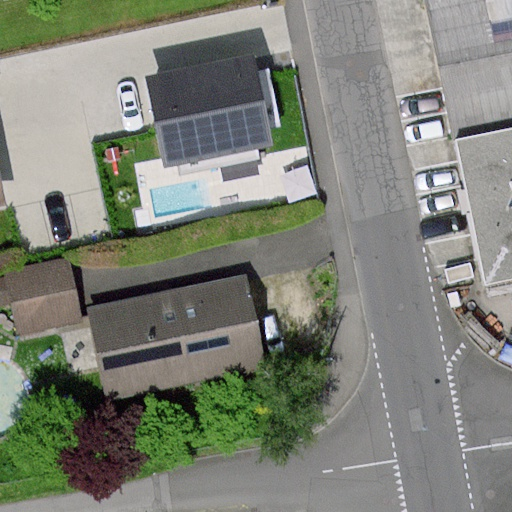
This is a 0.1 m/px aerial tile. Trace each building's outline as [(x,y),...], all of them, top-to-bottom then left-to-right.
[(511,0),(426,0),(451,124),(455,144),(511,133),(511,0)] [(254,66),(154,85),(168,157),(268,138),(254,66)] [(511,133),(455,144),(485,284),(511,278),(511,133)] [(0,306),(13,303),(20,332),(82,318),(69,258),(0,272),(0,306)] [(245,279),(92,313),(110,395),(263,362),(245,279)]
